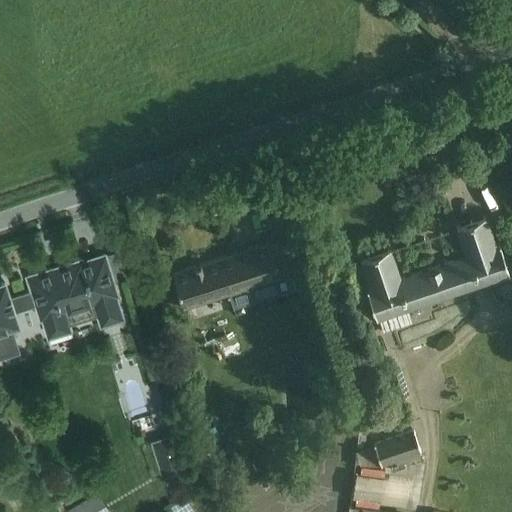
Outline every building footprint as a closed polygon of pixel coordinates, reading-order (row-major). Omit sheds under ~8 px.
[(381,315),(511,274),(511,252),(499,210),(459,222),(468,252),(406,271),(397,241),(361,252),(381,315)] [(183,305),(291,270),(280,237),(172,271),(183,305)] [(103,319),(124,313),(107,246),(27,267),(45,333),(71,325),(69,317),(100,308),(103,319)] [(423,438),(414,416),(372,434),(382,455),(423,438)] [(187,430),(162,443),(190,494),(215,481),(187,430)] [(71,509),(72,511),(112,511),(101,492),(71,509)]
